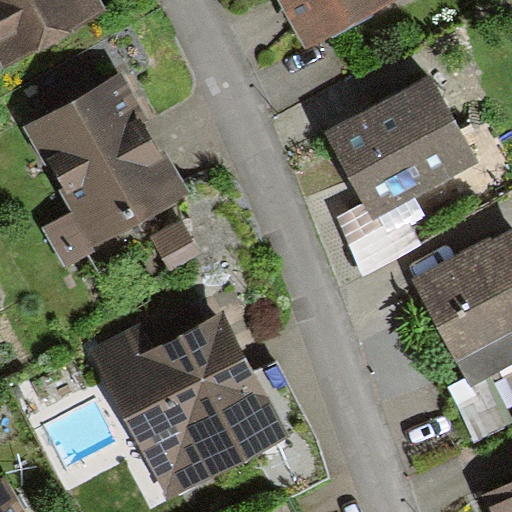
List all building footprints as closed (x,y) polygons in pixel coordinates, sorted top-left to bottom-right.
[(105,3),(103,0),(0,0),(0,63),(0,64),(105,3)] [(283,0),(304,41),(386,0),(283,0)] [(187,195),(118,73),(29,122),(78,209),(39,231),(59,267),(187,195)] [(478,160),(433,76),(329,131),(367,202),(374,215),(478,160)] [(392,248),(374,215),(367,202),(332,220),(357,267),(392,248)] [(195,236),(179,208),(147,226),(163,254),(195,236)] [(511,222),(408,278),(464,383),(511,357),(511,222)] [(286,426),(221,310),(155,347),(140,321),(89,349),(170,491),(286,426)] [(20,511),(0,476),(0,511),(20,511)] [(511,511),(511,480),(482,493),(489,511),(511,511)]
